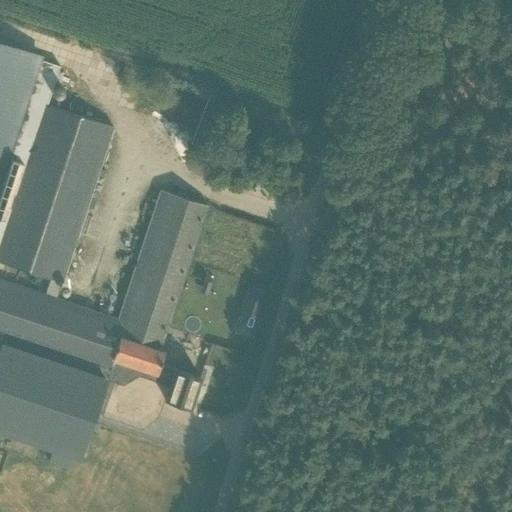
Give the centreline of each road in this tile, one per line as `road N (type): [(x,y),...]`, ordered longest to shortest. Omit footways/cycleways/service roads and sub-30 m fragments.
road 1 (unclassified): [(217,511),(323,180)]
road 2 (track): [(323,180),(380,0)]
